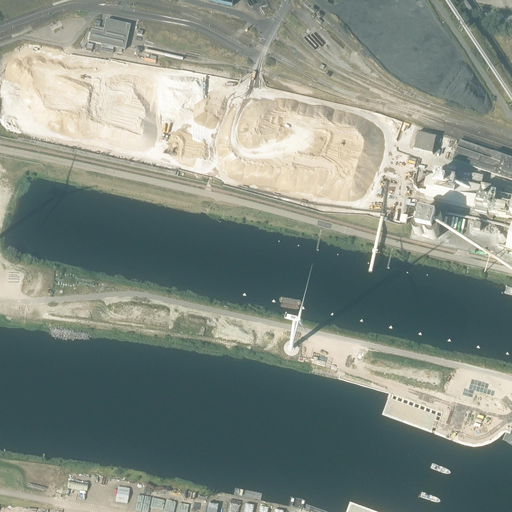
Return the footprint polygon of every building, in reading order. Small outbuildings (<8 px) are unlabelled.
[(106,20),(105,27),(103,33),(91,31),(91,33),(89,32),(87,42),(125,50),(126,45),(127,40),(130,26),(106,20)] [(432,154),(436,137),(417,133),(413,150),(432,154)] [(460,141),(453,161),(511,181),(511,158),(475,146),(470,144),(460,141)] [(425,200),(423,211),(441,216),(445,215),(445,214),(475,221),(473,229),(480,231),(483,218),(493,220),(494,216),(490,215),(494,196),(504,198),(506,191),(482,185),(483,178),(456,172),(454,179),(444,177),(445,176),(435,173),(434,177),(421,174),(418,186),(412,185),(411,190),(417,191),(415,198),(425,200)] [(506,228),(511,229),(511,199),(504,198),(494,196),(490,215),(494,216),(508,219),(506,228)] [(407,208),(404,207),(402,216),(401,216),(399,223),(406,225),(408,218),(405,217),(407,208)] [(416,209),(409,208),(407,215),(410,215),(414,216),(416,209)] [(442,217),(441,216),(423,211),(422,211),(420,211),(419,212),(418,213),(417,215),(417,217),(417,219),(415,226),(414,227),(414,228),(413,229),(414,231),(414,233),(415,234),(416,235),(417,236),(418,236),(420,237),(421,236),(429,238),(430,239),(432,239),(434,240),(435,239),(436,239),(437,238),(438,237),(439,236),(439,235),(440,234),(440,233),(439,228),(440,225),(441,224),(442,222),(442,221),(443,220),(442,218),(442,217)] [(69,481),(68,488),(87,491),(88,484),(69,481)] [(117,494),(115,502),(127,504),(130,488),(118,486),(117,493),(114,492),(114,494),(117,494)] [(148,496),(146,509),(167,511),(178,511),(179,506),(185,506),(185,503),(158,499),(158,498),(148,496)] [(237,511),(240,501),(230,499),(227,511),(237,511)]
